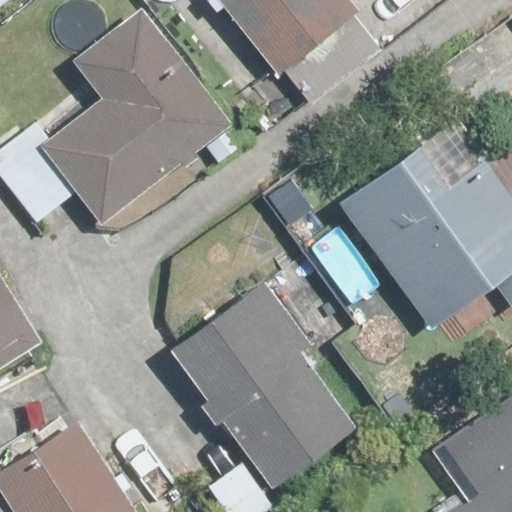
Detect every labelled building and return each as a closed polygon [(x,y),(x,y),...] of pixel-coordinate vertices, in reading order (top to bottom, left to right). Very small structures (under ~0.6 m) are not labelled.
[(69,179),(87,208),(228,120),(153,0),(129,0),(68,39),(100,90),(43,125),(32,107),(0,126),(0,165),(26,207),(69,179)] [(222,0),(282,71),(291,65),(307,87),(374,36),(357,17),(369,7),(363,0),(222,0)] [(425,134),(340,197),(442,335),(505,289),(511,297),(511,189),(486,155),(456,177),(425,134)] [(0,255),(0,355),(42,334),(0,255)] [(266,273),(172,341),(271,477),(357,412),(301,340),(309,334),(266,273)] [(511,511),(511,387),(426,442),(469,511),(511,511)] [(143,511),(86,411),(0,459),(0,470),(23,511),(143,511)] [(14,511),(0,490),(0,511),(14,511)]
